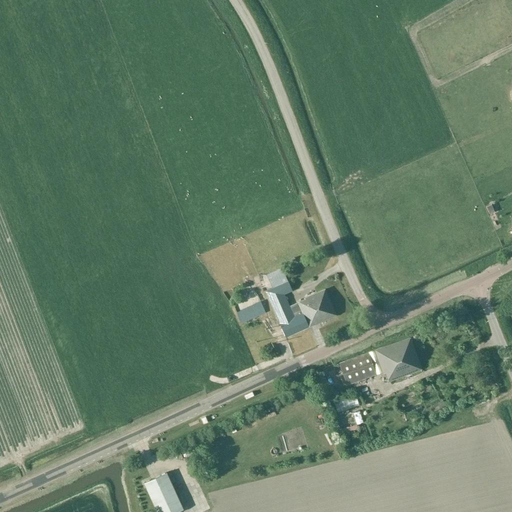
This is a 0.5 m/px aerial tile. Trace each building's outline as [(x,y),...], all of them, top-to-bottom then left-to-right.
[(275,286),(265,291),(285,337),(319,323),(321,328),(328,325),(326,319),(336,315),(324,290),(304,298),(305,299),(289,306),(284,294),(291,291),(287,281),(281,268),(266,275),(268,279),(271,278),(275,286)] [(270,343),(269,329),(255,329),(255,343),(270,343)] [(383,374),(384,374),(386,373),(389,382),(422,369),(410,338),(375,350),(368,352),(369,353),(339,363),(347,385),(376,374),(382,372),(383,374)] [(445,406),(442,400),(437,403),(439,409),(445,406)] [(206,479),(212,476),(207,465),(201,468),(206,479)] [(166,473),(144,483),(156,511),(177,511),(183,510),(166,473)] [(78,478),(68,482),(71,489),(81,485),(78,478)]
